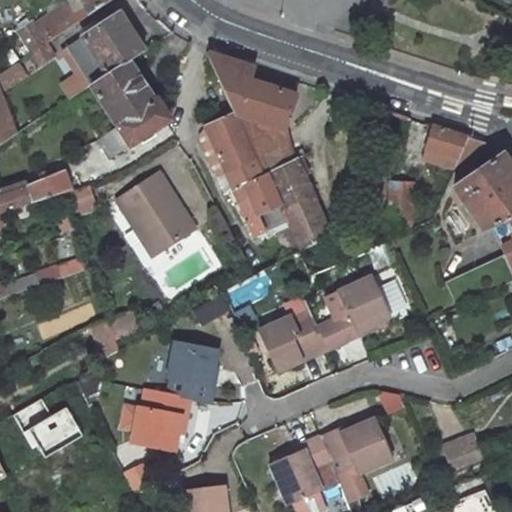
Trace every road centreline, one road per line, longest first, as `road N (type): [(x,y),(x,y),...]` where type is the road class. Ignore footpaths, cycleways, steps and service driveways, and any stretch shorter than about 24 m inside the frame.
road 1 (residential): [(511,361),(454,389),(369,373),(269,417),(257,411),(233,351)]
road 2 (unclassified): [(422,89),(246,32),(178,0)]
road 3 (unknown): [(321,57),(316,160),(346,271)]
